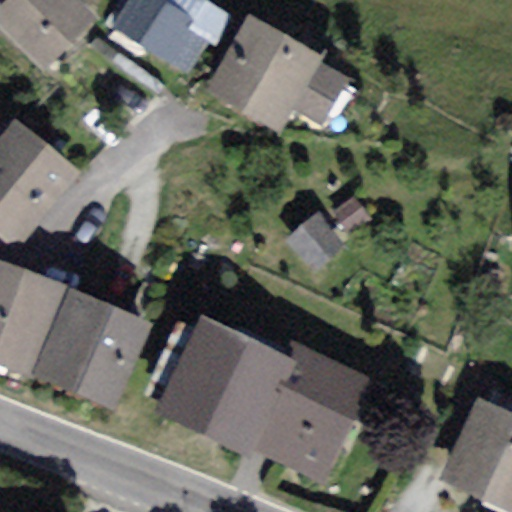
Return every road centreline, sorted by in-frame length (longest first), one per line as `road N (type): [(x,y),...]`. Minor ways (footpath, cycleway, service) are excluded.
road 1 (tertiary): [(0,421),(222,511)]
road 2 (residential): [(0,259),(36,260),(149,146),(173,140)]
